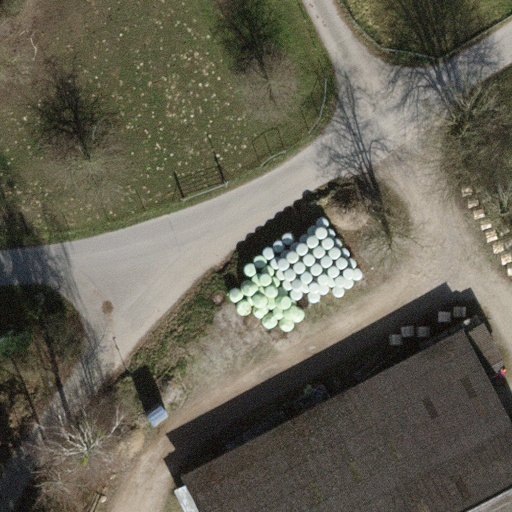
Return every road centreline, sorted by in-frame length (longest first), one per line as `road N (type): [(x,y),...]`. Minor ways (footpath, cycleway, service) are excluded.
road 1 (unclassified): [(164,264),(511,45)]
road 2 (unclassified): [(164,264),(2,511)]
road 3 (track): [(318,0),(383,126)]
